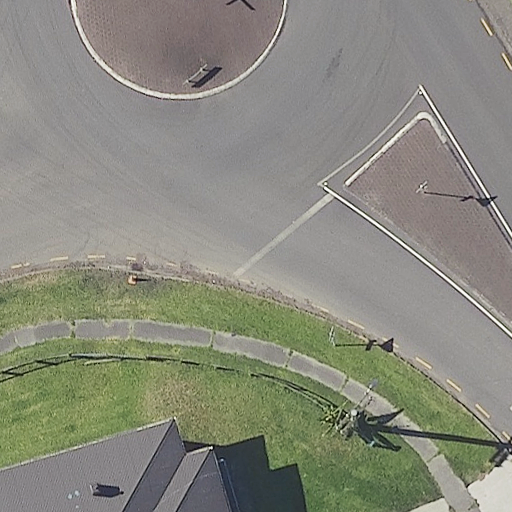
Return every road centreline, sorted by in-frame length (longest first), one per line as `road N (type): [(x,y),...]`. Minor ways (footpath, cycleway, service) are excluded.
road 1 (residential): [(511,386),(413,307),(346,266),(165,176)]
road 2 (tertiary): [(365,0),(337,87),(294,135),(237,166),(165,176)]
road 3 (tertiary): [(146,173),(106,163),(57,135),(19,94),(0,57)]
road 4 (residential): [(417,0),(511,149)]
road 5 (residential): [(146,173),(0,224)]
